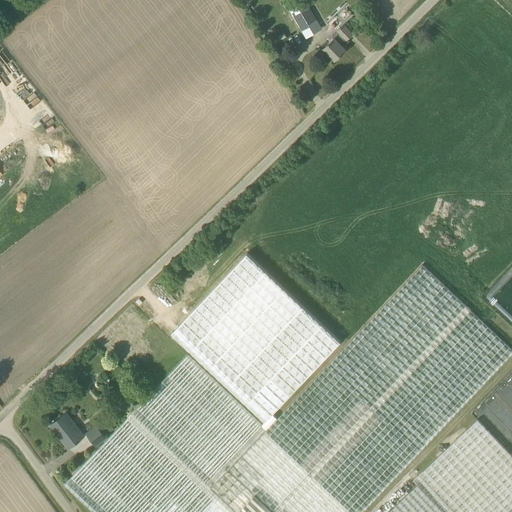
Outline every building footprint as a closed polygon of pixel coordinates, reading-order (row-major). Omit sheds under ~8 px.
[(302,0),(294,5),(291,0),(285,0),(306,37),(321,28),(305,0),(302,0)] [(346,40),(353,34),(343,24),(332,35),(334,36),(322,47),(325,50),(335,60),(346,49),(341,44),(346,39),(346,40)] [(361,511),(511,352),(511,349),(422,264),(267,429),(187,354),(79,469),(65,483),(95,511),(361,511)] [(69,448),(84,435),(66,411),(50,424),(69,448)] [(388,511),(508,511),(511,509),(511,455),(477,419),(413,480),(417,485),(388,511)] [(95,445),(106,437),(96,425),(86,433),(95,445)]
